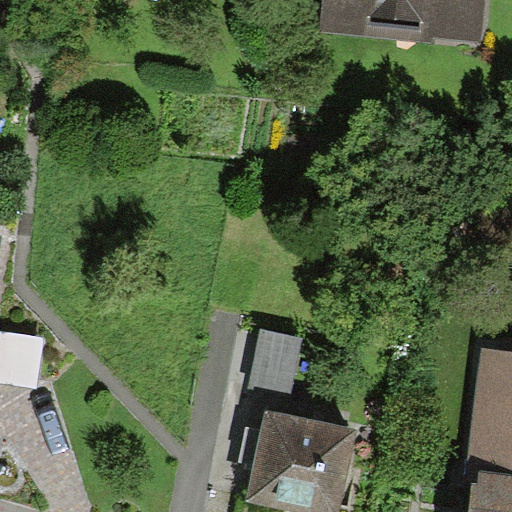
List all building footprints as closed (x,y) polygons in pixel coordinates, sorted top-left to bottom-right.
[(506,0),(334,0),(331,30),(500,51),(506,0)] [(0,78),(15,66),(0,48),(0,78)] [(299,396),(311,340),(271,331),(259,387),(299,396)] [(50,385),(50,335),(4,335),(4,385),(50,385)] [(511,388),(502,387),(482,506),(511,510),(511,388)] [(245,511),(342,511),(357,440),(264,422),(245,511)]
